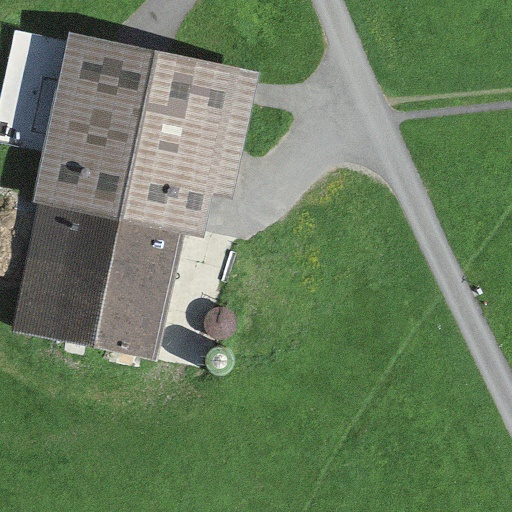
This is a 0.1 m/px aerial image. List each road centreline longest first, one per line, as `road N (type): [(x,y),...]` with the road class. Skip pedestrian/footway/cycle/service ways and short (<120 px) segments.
road 1 (track): [(382,114),(460,284)]
road 2 (track): [(330,0),(382,114)]
road 3 (track): [(460,284),(511,397)]
